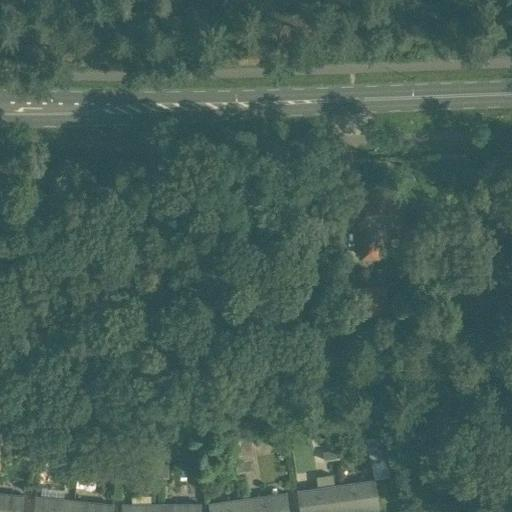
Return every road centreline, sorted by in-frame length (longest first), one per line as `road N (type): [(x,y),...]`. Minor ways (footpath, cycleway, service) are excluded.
road 1 (primary): [(319,101),(0,108)]
road 2 (primary): [(511,94),(319,101)]
